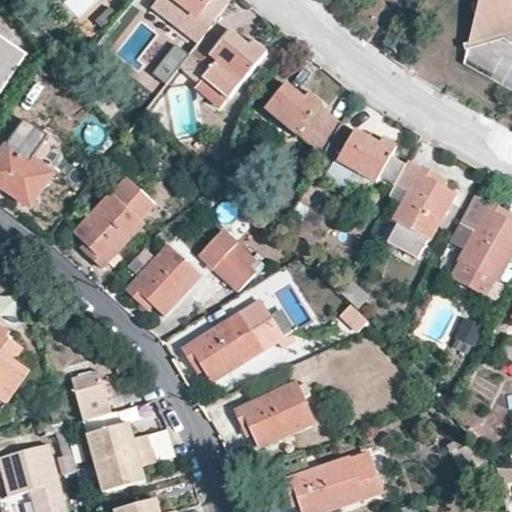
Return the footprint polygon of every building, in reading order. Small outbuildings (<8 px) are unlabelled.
[(230,1),(229,0),(157,0),(152,7),(199,44),(212,28),(210,26),(230,1)] [(476,12),(468,43),(499,34),(502,39),(505,44),(511,47),(511,46),(511,0),(479,0),(471,3),(472,11),(476,12)] [(219,25),(192,57),(209,72),(204,78),(228,99),(266,54),(253,43),(248,49),(240,42),(219,25)] [(468,43),(466,50),(502,39),(499,34),(468,43)] [(245,37),(240,42),(248,49),(253,43),(245,37)] [(0,90),(1,92),(26,57),(0,38),(0,90)] [(152,74),(167,86),(190,55),(175,44),(152,74)] [(204,78),(194,89),(218,110),(228,99),(204,78)] [(266,111),(297,135),(298,134),(323,155),(324,154),(341,123),(321,107),(321,105),(309,95),(305,100),(296,94),(285,86),(266,111)] [(301,89),(296,94),(305,100),(309,95),(301,89)] [(382,140),(378,146),(369,140),(341,123),(324,154),(340,163),(373,181),(376,182),(379,177),(394,186),(406,162),(393,155),(396,148),(382,140)] [(372,134),(369,140),(378,146),(382,140),(372,134)] [(0,155),(0,183),(1,184),(0,185),(0,187),(29,207),(51,176),(8,145),(0,155)] [(394,186),(409,192),(394,221),(399,223),(389,243),(419,259),(429,239),(432,240),(456,193),(445,187),(435,182),(438,176),(408,160),(406,162),(394,186)] [(340,163),(335,172),(367,191),(373,181),(340,163)] [(438,176),(435,182),(445,187),(448,180),(438,176)] [(154,205),(127,180),(112,196),(75,234),(84,242),(80,247),(100,267),(142,224),(139,222),(154,205)] [(495,281),(497,282),(511,254),(511,223),(510,222),(501,218),(505,211),(475,196),(463,219),(479,227),(475,234),(460,263),(462,263),(453,279),(487,297),(495,281)] [(511,214),(505,211),(501,218),(510,222),(511,219),(511,214)] [(475,234),(479,227),(463,219),(460,225),(475,234)] [(198,277),(168,249),(128,292),(148,311),(153,306),(162,314),(198,277)] [(238,292),(254,275),(229,251),(213,268),(238,292)] [(322,261),(313,271),(332,288),(341,278),(322,261)] [(353,284),(342,295),(356,309),(367,298),(353,284)] [(282,338),(259,303),(183,350),(192,365),(199,361),(205,370),(212,383),(282,338)] [(351,305),(341,316),(357,332),(367,321),(356,309),(351,305)] [(470,353),(482,324),(465,317),(453,346),(470,353)] [(0,412),(28,371),(14,362),(22,350),(6,339),(9,334),(0,327),(0,412)] [(511,340),(509,339),(501,353),(511,358),(511,340)] [(284,370),(290,382),(320,369),(313,356),(284,370)] [(466,366),(451,359),(436,387),(451,395),(466,366)] [(199,361),(192,365),(198,374),(205,370),(199,361)] [(95,373),(71,379),(81,420),(102,414),(106,413),(95,373)] [(298,386),(296,383),(235,411),(241,427),(249,424),(253,434),(260,447),(314,423),(302,398),(309,395),(303,384),(298,386)] [(106,430),(117,427),(113,412),(106,413),(102,414),(106,430)] [(87,436),(93,464),(151,448),(147,435),(132,439),(128,424),(117,427),(106,430),(87,436)] [(249,424),(241,427),(246,437),(253,434),(249,424)] [(450,452),(453,450),(462,476),(485,468),(476,443),(458,450),(455,442),(447,445),(450,452)] [(0,455),(0,472),(6,495),(28,489),(34,511),(66,511),(48,443),(0,455)] [(155,462),(151,448),(93,464),(101,492),(128,485),(140,481),(144,480),(141,467),(155,462)] [(297,497),(302,511),(325,511),(381,494),(368,455),(350,461),(348,458),(284,480),(291,499),(297,497)] [(128,485),(131,495),(142,492),(140,481),(128,485)] [(142,492),(131,495),(135,507),(146,503),(142,492)] [(302,511),(297,497),(291,499),(294,508),(288,511),(302,511)] [(117,511),(175,511),(175,509),(166,511),(160,511),(157,500),(146,503),(135,507),(117,511)]
